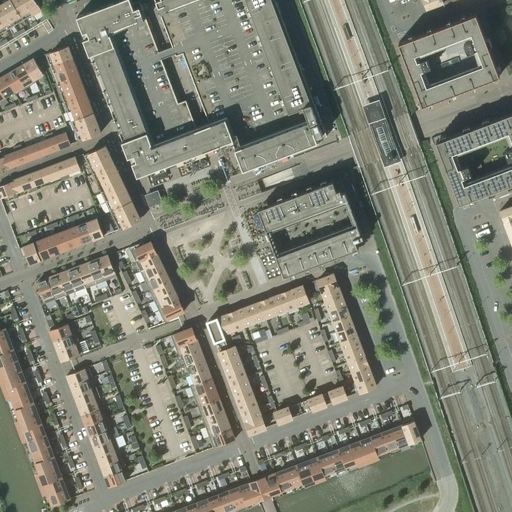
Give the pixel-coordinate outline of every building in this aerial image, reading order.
[(11,0),(9,0),(2,4),(15,25),(23,20),(11,0)] [(23,0),(11,0),(23,20),(32,15),(23,0)] [(35,0),(23,0),(32,15),(41,9),(35,0)] [(329,139),(275,0),(118,0),(109,4),(77,16),(86,38),(84,38),(129,157),(131,156),(138,175),(146,195),(150,206),(162,202),(170,199),(216,181),(216,183),(217,183),(255,286),(284,275),(359,247),(356,239),(363,237),(340,177),(267,205),(266,204),(262,193),(261,193),(256,181),(257,180),(253,169),(253,168),(329,139)] [(445,0),(422,0),(426,9),(446,1),(445,0)] [(2,4),(0,5),(0,20),(6,30),(15,25),(2,4)] [(422,104),(500,75),(476,13),(399,42),(422,104)] [(43,66),(49,64),(72,55),(68,45),(45,54),(47,60),(41,63),(43,66)] [(49,64),(52,73),(75,65),(72,55),(49,64)] [(34,58),(24,64),(33,79),(34,79),(43,73),(34,58)] [(34,79),(33,79),(24,64),(16,69),(15,69),(15,70),(24,85),(26,88),(36,82),(34,79)] [(52,73),(56,83),(79,74),(75,65),(52,73)] [(14,91),(15,94),(26,88),(24,85),(15,70),(5,76),(14,91)] [(56,83),(60,92),(82,84),(79,74),(56,83)] [(5,76),(0,78),(0,89),(4,97),(14,91),(5,76)] [(60,92),(63,102),(86,93),(84,87),(83,84),(82,84),(60,92)] [(63,102),(67,111),(90,103),(89,102),(86,93),(63,102)] [(379,99),(362,105),(369,123),(386,117),(379,99)] [(67,111),(70,121),(93,112),(90,103),(67,111)] [(511,111),(436,141),(460,203),(511,183),(511,111)] [(70,121),(74,131),(97,122),(93,112),(70,121)] [(364,129),(368,128),(365,120),(352,125),(355,133),(362,130),(362,131),(362,132),(364,131),(364,130),(364,129)] [(97,122),(74,131),(78,141),(101,132),(97,122)] [(54,137),(50,139),(54,150),(71,143),(66,132),(54,137)] [(46,140),(34,145),(39,156),(54,150),(50,139),(46,140)] [(22,149),(19,151),(23,162),(39,156),(34,145),(22,149)] [(105,145),(83,155),(88,165),(110,154),(105,145)] [(15,152),(3,156),(7,167),(23,162),(19,151),(15,152)] [(110,154),(88,165),(92,174),(114,163),(110,154)] [(76,157),(60,163),(64,174),(67,172),(80,168),(76,157)] [(60,163),(44,169),(48,180),(60,175),(64,174),(60,163)] [(114,163),(92,174),(97,183),(119,173),(114,163)] [(44,169),(28,175),(32,186),(36,184),(48,180),(44,169)] [(119,173),(97,183),(101,193),(123,182),(119,173)] [(28,175),(12,181),(16,192),(28,187),(32,186),(28,175)] [(12,181),(0,185),(0,197),(0,198),(13,193),(16,192),(12,181)] [(123,182),(101,193),(105,202),(127,191),(123,182)] [(127,191),(105,202),(110,211),(132,201),(127,191)] [(132,201),(110,211),(114,221),(136,210),(132,201)] [(511,205),(500,210),(504,221),(511,218),(511,205)] [(136,210),(114,221),(119,230),(137,221),(140,218),(136,210)] [(86,220),(87,222),(93,239),(104,235),(97,216),(86,220)] [(76,226),(83,243),(93,239),(87,222),(76,226)] [(110,223),(104,226),(107,232),(113,229),(110,223)] [(72,247),(83,243),(76,226),(66,230),(72,247)] [(55,234),(61,251),(72,247),(66,230),(55,234)] [(44,238),(51,255),(61,251),(55,234),(44,238)] [(40,259),(51,255),(44,238),(34,242),(40,259)] [(135,261),(156,251),(151,241),(145,244),(143,241),(129,247),(135,261)] [(40,259),(34,242),(19,248),(22,257),(27,255),(29,263),(40,259)] [(161,261),(156,251),(135,261),(140,271),(161,261)] [(98,258),(106,280),(117,276),(108,255),(98,258)] [(88,262),(96,284),(106,280),(98,258),(88,262)] [(165,271),(161,261),(140,271),(145,281),(165,271)] [(78,266),(86,288),(96,284),(88,262),(78,266)] [(78,266),(67,270),(76,292),(86,288),(78,266)] [(67,270),(57,274),(65,295),(76,292),(67,270)] [(149,290),(170,281),(165,271),(145,281),(149,290)] [(334,273),(318,279),(322,290),(337,284),(334,273)] [(65,295),(57,274),(47,278),(55,299),(65,295)] [(55,299),(47,278),(37,282),(40,290),(36,291),(41,305),(55,299)] [(174,290),(170,281),(149,290),(154,300),(174,290)] [(337,284),(322,290),(326,300),(341,294),(337,284)] [(302,285),(291,289),(297,305),(308,301),(305,292),(303,286),(302,285)] [(291,289),(281,293),(286,309),(297,305),(291,289)] [(159,310),(179,300),(174,290),(154,300),(159,310)] [(281,293),(270,298),(276,313),(286,309),(281,293)] [(341,294),(326,300),(329,310),(345,304),(341,294)] [(270,298),(259,302),(265,317),(276,313),(270,298)] [(184,310),(179,300),(159,310),(165,322),(178,317),(179,317),(178,313),(184,310)] [(259,302),(248,306),(254,321),(265,317),(259,302)] [(345,304),(329,310),(333,320),(349,314),(345,304)] [(248,306),(238,310),(244,325),(254,321),(248,306)] [(238,310),(227,314),(233,329),(244,325),(238,310)] [(227,314),(216,318),(222,333),(223,333),(233,329),(227,314)] [(349,314),(333,320),(337,331),(353,325),(349,314)] [(216,318),(207,321),(219,352),(229,349),(228,348),(223,333),(222,333),(216,318)] [(54,340),(75,332),(71,322),(50,330),(54,340)] [(353,325),(337,331),(341,341),(357,335),(353,325)] [(175,346),(196,338),(192,327),(183,330),(171,335),(175,346)] [(5,328),(0,330),(0,341),(12,337),(9,338),(5,328)] [(79,343),(75,332),(54,340),(58,351),(79,343)] [(357,335),(341,341),(345,351),(361,345),(357,335)] [(0,341),(0,354),(16,348),(12,337),(0,341)] [(200,348),(196,338),(175,346),(179,356),(181,355),(200,348)] [(79,343),(58,351),(62,361),(71,358),(83,353),(79,343)] [(361,345),(345,351),(349,361),(364,355),(361,345)] [(229,349),(219,352),(223,362),(239,356),(235,346),(228,348),(229,349)] [(0,354),(0,366),(17,360),(13,349),(16,349),(16,348),(0,354)] [(181,355),(185,365),(187,364),(204,358),(200,348),(181,355)] [(364,355),(349,361),(352,371),(368,365),(364,355)] [(239,356),(223,362),(227,372),(243,366),(239,356)] [(191,374),(208,368),(204,358),(187,364),(185,365),(189,376),(191,375),(191,374)] [(0,366),(0,367),(3,377),(24,369),(21,370),(17,360),(0,366)] [(107,361),(102,362),(106,372),(110,370),(107,361)] [(368,365),(352,371),(356,381),(372,375),(368,365)] [(71,385),(90,377),(90,378),(92,377),(88,366),(76,371),(67,374),(71,385)] [(243,366),(227,372),(231,382),(246,377),(243,366)] [(211,378),(208,368),(191,374),(191,375),(194,384),(211,378)] [(24,369),(3,377),(8,388),(28,380),(24,369)] [(372,375),(356,381),(360,392),(376,386),(372,375)] [(71,385),(75,395),(94,387),(90,378),(90,377),(71,385)] [(246,377),(231,382),(234,393),(250,387),(246,377)] [(194,384),(190,386),(194,396),(215,388),(211,378),(194,384)] [(8,388),(12,398),(32,391),(32,390),(29,391),(26,381),(28,380),(8,388)] [(75,395),(78,405),(98,398),(100,398),(96,386),(94,387),(75,395)] [(342,386),(330,391),(334,402),(347,397),(345,392),(343,386),(342,386)] [(250,387),(234,393),(238,403),(254,397),(250,387)] [(194,396),(198,406),(219,398),(215,388),(194,396)] [(32,391),(12,398),(16,409),(36,402),(32,391)] [(322,393),(309,398),(313,410),(326,405),(322,393)] [(254,397),(238,403),(242,413),(258,407),(254,397)] [(78,405),(82,415),(101,408),(98,398),(78,405)] [(219,398),(198,406),(201,416),(206,415),(223,408),(219,398)] [(36,402),(16,409),(20,420),(40,412),(36,402)] [(288,406),(275,411),(275,412),(277,418),(279,422),(292,417),(288,406)] [(82,415),(86,425),(108,417),(103,407),(101,408),(82,415)] [(258,407),(242,413),(246,423),(262,417),(258,407)] [(201,416),(205,426),(227,418),(223,408),(206,415),(201,416)] [(40,412),(20,420),(24,430),(42,424),(38,413),(40,412)] [(112,426),(117,424),(114,416),(109,418),(112,426)] [(86,425),(90,436),(111,427),(108,417),(86,425)] [(262,417),(246,423),(250,433),(266,428),(262,417)] [(227,418),(205,426),(209,437),(230,428),(227,418)] [(402,422),(406,433),(410,443),(421,439),(413,418),(402,422)] [(402,424),(392,428),(399,446),(409,442),(409,443),(410,443),(406,433),(402,422),(401,422),(402,424)] [(24,430),(28,441),(46,434),(42,424),(24,430)] [(111,427),(90,436),(94,446),(115,438),(111,427)] [(230,428),(209,437),(213,447),(234,439),(230,428)] [(381,430),(388,450),(399,446),(392,428),(382,432),(381,430)] [(370,434),(378,454),(388,450),(381,430),(370,434)] [(46,434),(28,441),(32,452),(50,445),(46,434)] [(359,438),(367,458),(378,454),(370,434),(359,438)] [(115,438),(94,446),(98,456),(117,449),(119,448),(115,438)] [(349,442),(356,462),(367,458),(359,438),(360,440),(350,444),(349,442)] [(338,446),(346,466),(356,462),(349,442),(338,446)] [(32,452),(36,462),(54,456),(50,445),(32,452)] [(338,448),(328,452),(335,470),(346,466),(338,446),(337,446),(338,448)] [(98,456),(102,466),(121,459),(120,458),(117,449),(98,456)] [(317,454),(324,474),(335,470),(328,452),(318,456),(317,454)] [(317,454),(306,458),(314,478),(324,474),(317,454)] [(54,456),(36,462),(40,473),(60,465),(58,466),(54,456)] [(102,466),(106,476),(122,470),(127,468),(123,457),(120,458),(121,459),(102,466)] [(295,462),(303,482),(314,478),(306,458),(295,462)] [(295,462),(285,466),(292,486),(303,482),(295,462)] [(40,473),(44,484),(64,476),(60,465),(40,473)] [(274,470),(282,491),(292,486),(285,466),(284,466),(285,469),(275,472),(274,470)] [(122,470),(106,476),(108,483),(113,485),(126,480),(122,470)] [(263,476),(251,481),(255,491),(261,488),(261,490),(268,488),(270,495),(271,496),(272,495),(271,494),(282,491),(274,470),(263,475),(263,476)] [(64,476),(44,484),(48,494),(68,487),(64,476)] [(250,479),(239,484),(246,504),(257,500),(257,501),(270,495),(268,488),(261,490),(261,488),(255,491),(251,481),(250,479)] [(228,488),(236,508),(246,504),(239,484),(228,488)] [(68,487),(48,494),(52,505),(72,498),(68,487)] [(218,492),(225,511),(236,508),(228,488),(218,492)] [(207,496),(213,511),(224,511),(225,511),(218,492),(217,492),(218,494),(208,498),(207,496)] [(196,500),(200,511),(213,511),(207,496),(196,500)] [(185,504),(188,511),(200,511),(196,500),(185,504)]
